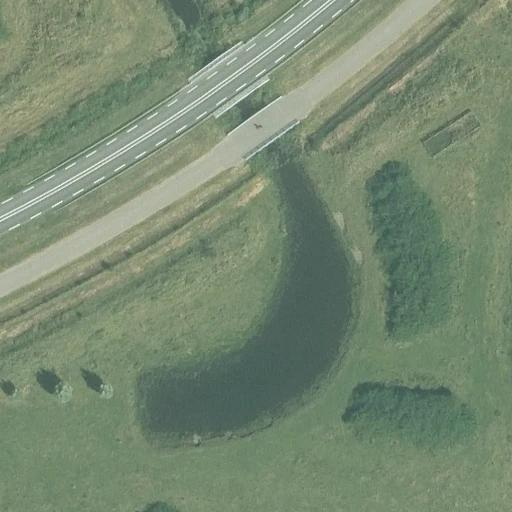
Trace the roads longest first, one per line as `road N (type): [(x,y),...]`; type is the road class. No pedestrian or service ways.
road 1 (unclassified): [(0,300),(231,153),(426,0)]
road 2 (primary): [(0,216),(128,145),(329,0)]
